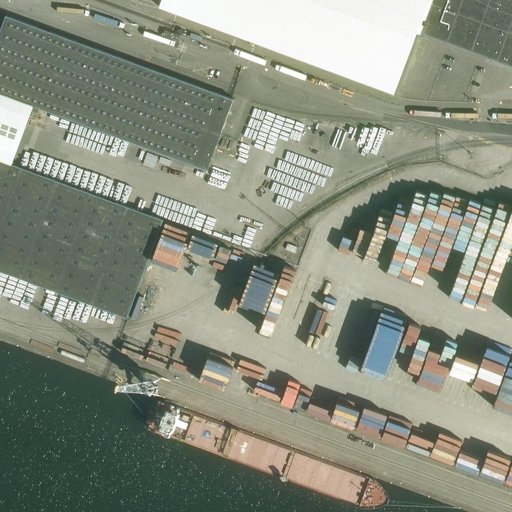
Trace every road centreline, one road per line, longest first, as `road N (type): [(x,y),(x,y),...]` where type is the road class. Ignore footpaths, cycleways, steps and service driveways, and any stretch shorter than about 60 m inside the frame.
road 1 (unknown): [(474,131),(359,159),(315,182),(250,230),(232,289),(240,320),(283,365),(511,454)]
road 2 (unknown): [(511,510),(145,379)]
